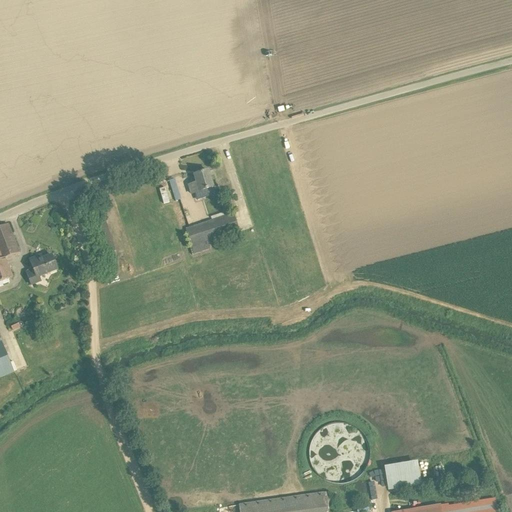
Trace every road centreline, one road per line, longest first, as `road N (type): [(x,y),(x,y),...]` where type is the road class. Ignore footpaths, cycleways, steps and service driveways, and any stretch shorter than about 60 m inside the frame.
road 1 (unclassified): [(0,217),(218,141),(511,62)]
road 2 (track): [(150,511),(96,365),(89,266),(63,191)]
